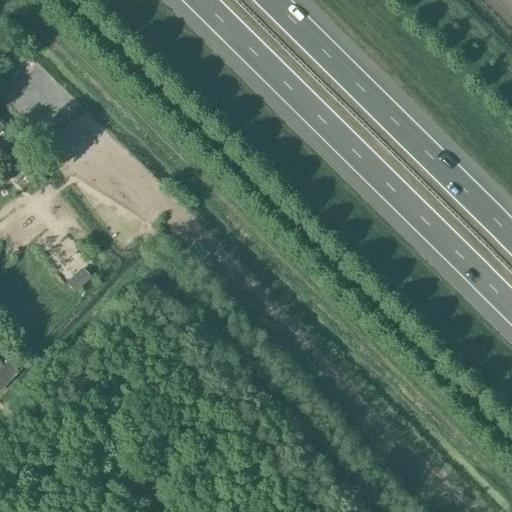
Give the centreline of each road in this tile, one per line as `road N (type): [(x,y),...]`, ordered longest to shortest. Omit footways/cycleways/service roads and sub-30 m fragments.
road 1 (motorway): [(196,0),(511,310)]
road 2 (motorway): [(511,239),(269,0)]
